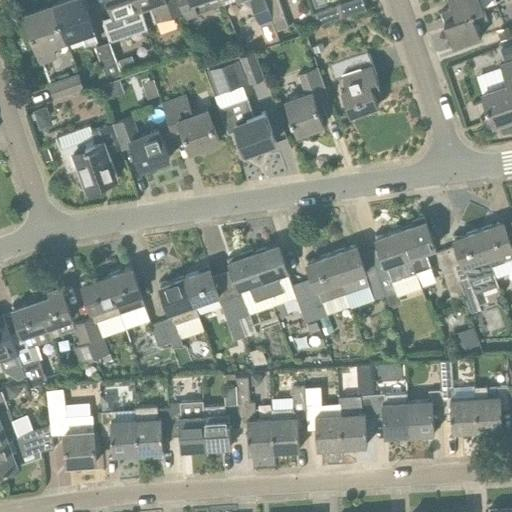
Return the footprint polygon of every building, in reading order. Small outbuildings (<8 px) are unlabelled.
[(97,41),(82,0),(65,0),(52,5),(65,41),(82,35),(85,45),(97,41)] [(144,20),(140,9),(141,8),(138,0),(107,0),(113,16),(102,19),(110,43),(129,36),(125,26),(144,20)] [(155,23),(184,13),(179,0),(138,0),(141,8),(149,5),(155,23)] [(179,0),(184,13),(186,18),(187,18),(198,14),(198,13),(224,4),(222,0),(179,0)] [(238,0),(255,12),(259,24),(271,20),(263,0),(238,0)] [(263,0),(271,20),(272,19),(276,32),(288,28),(277,0),(263,0)] [(445,23),(484,9),(481,0),(449,0),(452,8),(441,12),(445,23)] [(345,18),(340,4),(313,14),(318,27),(345,18)] [(31,32),(41,60),(55,56),(51,46),(65,41),(52,5),(26,14),(32,32),(31,32)] [(488,19),(484,9),(445,23),(453,47),(481,36),(476,23),(488,19)] [(501,41),(511,38),(507,26),(497,30),(501,41)] [(121,76),(110,43),(95,48),(107,81),(121,76)] [(324,50),(321,44),(312,47),(315,53),(324,50)] [(511,59),(511,44),(500,49),(505,62),(511,59)] [(240,55),(250,83),(264,78),(254,50),(240,55)] [(369,55),(349,61),(350,63),(333,68),(337,79),(342,77),(347,91),(341,93),(350,116),(378,106),(372,89),(380,86),(369,55)] [(118,61),(122,73),(136,68),(132,56),(118,61)] [(207,70),(216,95),(242,85),(247,84),(238,59),(207,70)] [(511,61),(500,66),(506,85),(482,93),(487,105),(486,105),(492,125),(511,118),(511,61)] [(285,101),(297,134),(325,124),(317,102),(328,98),(317,68),(297,75),(304,94),(285,101)] [(55,98),(74,92),(83,89),(78,75),(50,84),(55,98)] [(124,92),(120,80),(104,86),(108,98),(124,92)] [(162,104),(170,126),(172,132),(182,129),(190,151),(219,141),(208,110),(192,115),(186,96),(162,104)] [(254,116),(247,98),(219,108),(228,134),(237,130),(246,153),(276,142),(265,112),(254,116)] [(33,111),(33,113),(34,113),(36,120),(40,130),(52,125),(45,107),(33,111)] [(135,120),(132,121),(130,117),(112,123),(121,148),(132,145),(141,169),(169,159),(159,130),(140,136),(135,120)] [(94,136),(61,147),(59,148),(68,171),(80,167),(87,188),(117,177),(108,153),(121,148),(112,123),(92,130),(94,136)] [(44,162),(52,160),(48,146),(40,149),(44,162)] [(426,220),(401,229),(416,272),(431,267),(426,251),(435,248),(426,220)] [(504,221),(479,230),(492,266),(511,259),(511,222),(505,225),(504,221)] [(401,229),(378,237),(376,238),(379,247),(370,250),(385,295),(396,291),(392,280),(416,272),(401,229)] [(456,245),(447,248),(463,296),(474,293),(471,281),(494,273),(492,266),(479,230),(454,239),(456,245)] [(279,244),(253,253),(268,297),(272,306),(283,302),(296,297),(291,284),(286,271),(288,270),(279,244)] [(332,253),(346,293),(369,285),(374,299),(385,295),(370,250),(360,254),(357,245),(332,253)] [(463,296),(447,248),(436,252),(452,300),(463,296)] [(229,261),(238,287),(247,284),(254,303),(268,297),(253,253),(229,261)] [(323,301),(346,293),(332,253),(307,262),(312,277),(302,281),(315,320),(328,315),(323,301)] [(144,304),(141,294),(132,267),(106,276),(120,313),(144,304)] [(229,291),(219,295),(210,268),(184,277),(194,304),(195,303),(218,295),(234,340),(246,337),(240,318),(238,318),(229,291)] [(120,313),(106,276),(82,284),(94,316),(83,320),(96,359),(109,354),(97,321),(120,313)] [(161,321),(168,343),(171,342),(172,348),(183,347),(176,324),(199,316),(195,303),(194,304),(184,277),(160,285),(170,312),(172,317),(161,321)] [(315,320),(302,281),(291,284),(296,297),(305,323),(315,320)] [(72,318),(61,286),(49,291),(50,295),(38,300),(51,337),(63,333),(59,323),(72,318)] [(239,287),(238,288),(229,291),(238,318),(240,318),(249,315),(248,314),(239,287)] [(34,361),(28,346),(51,337),(38,300),(14,309),(21,330),(11,333),(19,355),(18,355),(29,387),(47,381),(38,360),(34,361)] [(283,302),(272,306),(277,319),(287,316),(283,302)] [(96,359),(83,320),(73,324),(80,345),(74,347),(80,364),(96,359)] [(168,343),(161,321),(150,325),(158,347),(168,343)] [(319,328),(316,321),(308,324),(310,332),(319,328)] [(479,347),(472,327),(450,336),(457,355),(479,347)] [(0,337),(0,361),(18,355),(19,355),(11,333),(0,337)] [(453,431),(477,429),(475,400),(454,401),(453,391),(451,359),(439,360),(441,391),(443,413),(451,413),(452,432),(453,432),(453,431)] [(358,379),(372,378),(372,365),(357,366),(358,379)] [(379,366),(378,375),(403,375),(403,367),(379,366)] [(257,386),(262,381),(262,374),(250,374),(250,386),(257,386)] [(236,377),(237,404),(238,426),(247,425),(249,452),(250,452),(250,451),(274,450),(272,419),(256,420),(255,402),(249,402),(248,377),(236,377)] [(19,392),(18,383),(6,385),(8,397),(16,398),(19,392)] [(307,405),(342,404),(341,386),(307,387),(307,405)] [(497,398),(488,399),(487,386),(474,386),(475,400),(477,429),(501,428),(501,429),(502,429),(501,410),(509,409),(508,388),(497,388),(497,398)] [(297,429),(307,429),(305,407),(306,407),(305,387),(292,388),(293,408),(272,409),(273,419),(272,419),(274,450),(298,448),(298,449),(299,449),(297,429)] [(66,464),(96,462),(94,430),(93,430),(92,415),(66,416),(63,388),(47,389),(50,423),(51,423),(52,434),(65,432),(66,464)] [(0,442),(9,439),(9,440),(17,436),(1,391),(0,390),(0,442)] [(430,402),(408,404),(407,404),(409,434),(433,432),(433,433),(435,433),(433,414),(443,413),(441,391),(429,392),(430,402)] [(386,395),(373,396),(375,418),(383,417),(384,436),(385,436),(385,435),(409,434),(407,404),(408,404),(407,392),(386,394),(386,395)] [(352,415),(340,415),(339,415),(341,446),(366,444),(366,445),(367,445),(365,418),(375,418),(373,396),(351,397),(352,415)] [(182,449),(205,447),(203,405),(203,400),(171,402),(171,409),(170,409),(171,430),(179,430),(181,450),(182,450),(182,449)] [(225,404),(203,405),(205,447),(230,446),(230,447),(231,447),(230,426),(238,426),(237,404),(225,405),(225,404)] [(318,447),(341,446),(339,415),(340,415),(339,405),(306,407),(305,407),(307,429),(315,428),(317,448),(318,448),(318,447)] [(170,409),(157,409),(157,406),(135,408),(135,410),(136,410),(138,451),(153,450),(154,457),(162,456),(163,457),(164,457),(163,451),(162,431),(171,430),(170,409)] [(114,453),(138,451),(136,410),(135,410),(114,412),(101,412),(103,435),(112,434),(113,454),(114,454),(114,453)] [(51,423),(50,423),(39,428),(41,450),(53,449),(52,434),(51,423)] [(9,439),(0,442),(0,472),(18,466),(9,440),(9,439)]
